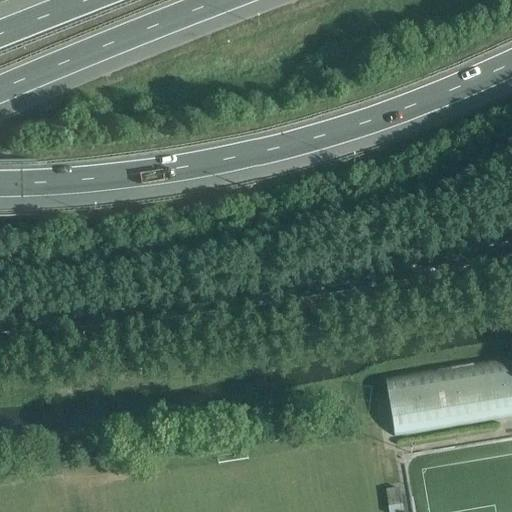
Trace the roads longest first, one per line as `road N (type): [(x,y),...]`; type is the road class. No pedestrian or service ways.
road 1 (motorway): [(0,188),(129,179),(272,150),(511,64)]
road 2 (motorway): [(0,327),(253,298),(511,232)]
road 3 (motorway): [(0,90),(223,0)]
